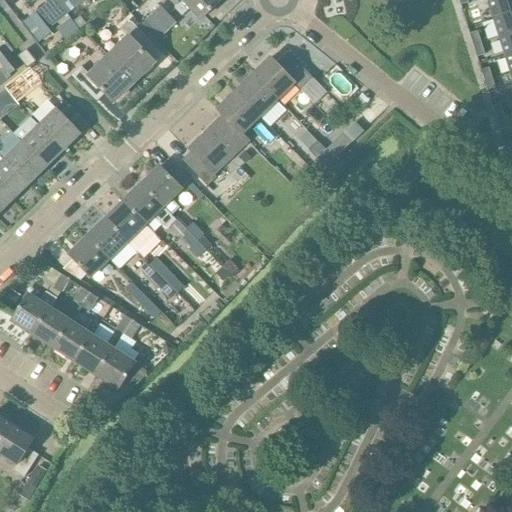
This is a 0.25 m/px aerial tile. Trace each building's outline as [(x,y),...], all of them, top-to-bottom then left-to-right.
[(50,0),(36,13),(23,23),(39,43),(51,33),(49,30),(68,15),(56,0),(50,0)] [(56,0),(68,15),(86,0),(56,0)] [(222,1),(221,0),(184,0),(183,2),(201,21),(222,1)] [(511,0),(487,0),(493,17),(511,10),(511,0)] [(153,30),(169,15),(160,5),(142,23),(150,33),(153,30)] [(511,10),(493,17),(499,36),(511,32),(511,10)] [(153,30),(170,47),(185,32),(169,15),(153,30)] [(109,58),(134,83),(154,63),(146,54),(154,46),(129,20),(119,29),(129,39),(109,58)] [(470,34),(473,46),(481,44),(477,32),(470,34)] [(511,32),(499,36),(505,55),(511,53),(511,32)] [(0,86),(11,77),(9,75),(20,67),(10,54),(13,51),(7,44),(4,46),(3,45),(0,47),(0,64),(3,68),(0,70),(0,86)] [(481,44),(473,46),(477,58),(485,55),(481,44)] [(36,62),(27,50),(18,57),(27,69),(36,62)] [(271,60),(253,77),(277,101),(294,84),(301,91),(313,79),(289,54),(276,66),(271,60)] [(105,93),(114,102),(134,83),(109,58),(90,76),(81,67),(71,77),(96,102),(105,93)] [(3,90),(11,98),(38,78),(30,68),(3,90)] [(481,71),(485,83),(493,80),(489,68),(481,71)] [(236,94),(260,118),(277,101),(253,77),(236,94)] [(493,80),(485,83),(488,94),(496,92),(493,80)] [(0,106),(11,98),(3,90),(0,91),(0,106)] [(242,135),(260,118),(236,94),(219,111),(225,116),(242,135)] [(80,132),(86,126),(64,104),(58,110),(57,109),(39,126),(64,152),(82,134),(80,132)] [(496,119),(504,117),(501,105),(493,108),(496,119)] [(241,136),(242,135),(225,116),(190,150),(193,153),(183,162),(207,187),(217,177),(214,174),(247,142),(241,136)] [(508,128),(504,117),(496,119),(500,131),(508,128)] [(22,143),(47,168),(64,152),(39,126),(39,127),(30,118),(15,134),(23,142),(22,143)] [(313,147),(330,164),(353,142),(344,133),(326,150),(318,142),(313,147)] [(47,168),(22,143),(5,159),(30,185),(47,168)] [(315,161),(324,171),(330,164),(313,147),(308,152),(316,160),(315,161)] [(0,164),(0,190),(12,203),(30,185),(5,159),(0,164)] [(142,184),(173,215),(180,208),(172,200),(183,190),(182,189),(190,181),(173,162),(164,170),(160,167),(142,184)] [(290,184),(302,196),(313,184),(302,172),(290,184)] [(155,217),(167,230),(176,220),(172,216),(173,215),(142,184),(124,202),(147,225),(155,217)] [(0,214),(12,203),(0,190),(0,214)] [(105,220),(128,243),(147,225),(124,202),(105,220)] [(87,238),(110,261),(128,243),(105,220),(87,238)] [(187,230),(198,241),(205,235),(193,224),(187,230)] [(198,241),(187,230),(179,238),(191,249),(198,241)] [(62,270),(80,282),(86,274),(91,279),(110,261),(87,238),(69,256),(72,260),(62,270)] [(175,291),(178,294),(185,288),(157,259),(150,266),(175,292),(175,291)] [(175,292),(150,266),(143,273),(168,298),(175,292)] [(11,322),(33,336),(50,309),(51,310),(59,296),(60,297),(70,280),(61,275),(53,288),(52,288),(48,293),(46,292),(40,302),(28,295),(11,322)] [(161,312),(132,283),(125,290),(154,320),(161,312)] [(82,307),(90,294),(82,288),(73,302),(82,307)] [(90,294),(82,307),(89,312),(98,299),(90,294)] [(33,336),(55,349),(72,323),(51,310),(50,309),(33,336)] [(116,330),(124,335),(133,321),(120,313),(115,321),(120,324),(116,330)] [(133,321),(124,335),(132,340),(140,326),(133,321)] [(55,349),(76,363),(93,336),(72,323),(55,349)] [(76,363),(98,377),(114,350),(93,336),(76,363)] [(123,385),(132,391),(147,376),(146,371),(114,350),(98,377),(119,391),(123,385)] [(0,448),(14,426),(0,417),(0,448)] [(13,471),(24,478),(39,455),(29,449),(35,440),(14,426),(0,448),(0,454),(17,465),(13,471)]
